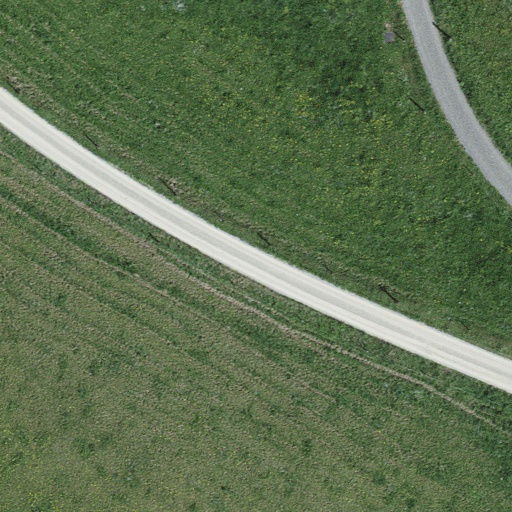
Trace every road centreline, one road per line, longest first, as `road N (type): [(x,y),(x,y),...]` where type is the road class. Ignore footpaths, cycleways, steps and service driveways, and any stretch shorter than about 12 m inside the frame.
road 1 (track): [(511,374),(379,323),(157,213),(0,104)]
road 2 (track): [(416,0),(454,103),(511,185)]
